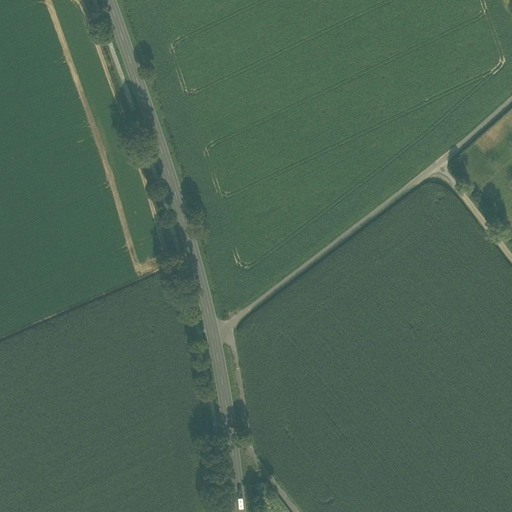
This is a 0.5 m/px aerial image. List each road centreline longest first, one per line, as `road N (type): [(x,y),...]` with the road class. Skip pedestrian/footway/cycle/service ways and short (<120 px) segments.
road 1 (residential): [(511,99),(230,323)]
road 2 (secondary): [(108,0),(212,332)]
road 3 (secondary): [(212,332),(238,511)]
